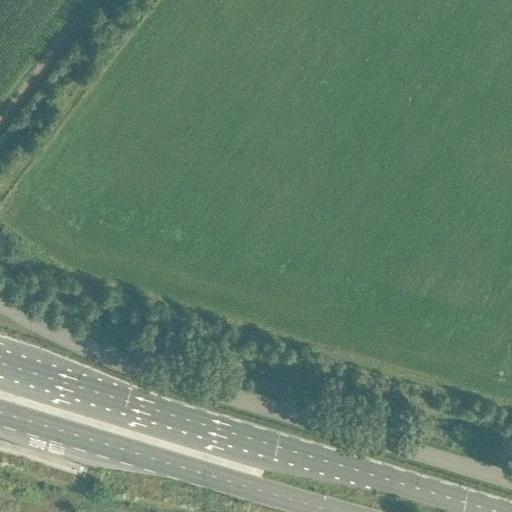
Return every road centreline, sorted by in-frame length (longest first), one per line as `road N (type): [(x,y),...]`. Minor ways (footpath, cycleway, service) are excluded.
road 1 (unclassified): [(511,481),(167,380),(28,326),(0,306)]
road 2 (secondary): [(500,511),(0,362)]
road 3 (secondary): [(0,412),(338,511)]
